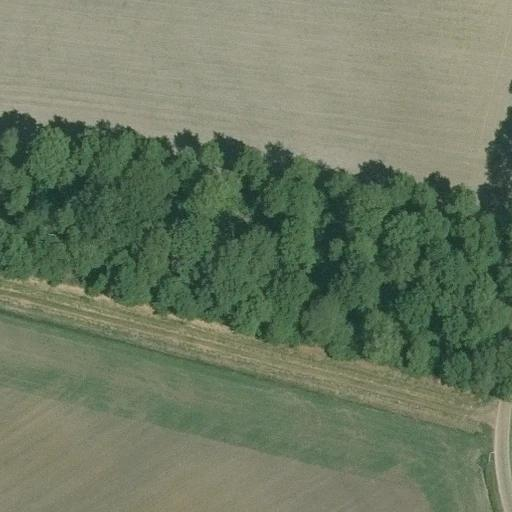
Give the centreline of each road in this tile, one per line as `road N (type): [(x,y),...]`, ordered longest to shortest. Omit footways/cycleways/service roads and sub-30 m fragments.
road 1 (track): [(502,421),(11,295)]
road 2 (unclassified): [(510,511),(500,443),(511,371)]
